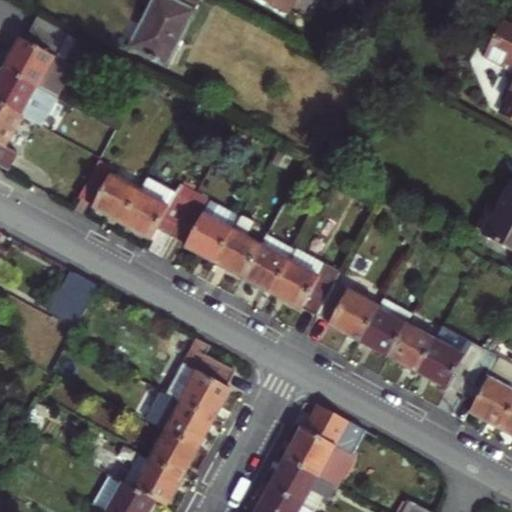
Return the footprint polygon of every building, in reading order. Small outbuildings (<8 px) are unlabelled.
[(146,0),(121,48),(156,67),(191,3),(184,0),(173,0),(171,4),(163,0),(146,0)] [(272,0),(293,11),(298,0),(272,0)] [(5,67),(55,95),(56,95),(86,42),(39,16),(26,39),(22,37),(5,67)] [(505,30),(500,27),(490,44),(495,47),(505,30)] [(490,44),(479,63),(498,73),(502,67),(511,73),(511,86),(500,107),(511,113),(511,33),(505,30),(495,47),(490,44)] [(0,76),(0,104),(23,118),(38,126),(55,95),(5,67),(0,76)] [(7,147),(23,118),(0,104),(0,165),(9,170),(18,153),(7,147)] [(511,113),(500,107),(494,118),(511,128),(511,113)] [(116,170),(101,161),(89,182),(80,198),(96,207),(95,209),(124,225),(142,192),(113,176),(116,170)] [(80,198),(89,182),(69,171),(56,196),(76,207),(80,198)] [(179,191),(151,176),(142,192),(124,225),(152,240),(158,230),(172,237),(197,193),(198,191),(184,183),(179,191)] [(473,231),(511,251),(511,184),(495,215),(485,209),(473,231)] [(204,214),(209,205),(210,201),(197,193),(172,237),(187,246),(186,248),(215,264),(234,230),(204,214)] [(239,221),(209,205),(204,214),(234,230),(239,221)] [(239,221),(234,230),(264,246),(269,237),(239,221)] [(264,246),(234,230),(215,264),(245,280),(264,246)] [(269,237),(264,246),(245,280),(273,295),(291,261),(297,251),(269,236),(269,237)] [(327,266),(298,250),(297,251),(291,261),(321,277),(327,266)] [(479,257),(467,250),(465,255),(476,261),(479,257)] [(321,277),(291,261),(273,295),(302,311),(303,308),(317,316),(335,283),(340,274),(327,266),(321,277)] [(76,273),(51,317),(75,329),(99,286),(76,273)] [(329,326),(358,342),(378,306),(335,283),(317,316),(331,324),(329,326)] [(382,298),(378,306),(358,342),(388,358),(407,324),(391,315),(396,306),(382,298)] [(412,314),(396,306),(391,315),(407,324),(412,314)] [(412,314),(407,324),(436,340),(441,331),(412,314)] [(436,340),(407,324),(388,358),(406,368),(408,365),(415,369),(414,372),(417,374),(436,340)] [(470,347),(441,331),(436,340),(465,356),(470,347)] [(196,339),(183,363),(196,370),(205,354),(209,346),(196,339)] [(465,356),(436,340),(417,374),(447,390),(449,388),(462,395),(486,351),(472,343),(470,347),(465,356)] [(511,407),(511,364),(486,351),(462,395),(476,403),(470,414),(499,430),(511,407)] [(235,371),(205,354),(196,370),(180,400),(215,419),(232,389),(227,386),(235,371)] [(180,400),(196,370),(183,363),(166,392),(180,400)] [(163,430),(199,449),(215,419),(180,400),(166,392),(164,390),(147,421),(163,430)] [(302,428),(286,457),(337,485),(366,432),(319,407),(306,430),(302,428)] [(511,407),(499,430),(511,437),(511,407)] [(146,459),(182,479),(199,449),(163,430),(146,459)] [(146,459),(138,454),(122,483),(156,501),(167,507),(182,479),(146,459)] [(286,457),(269,487),(314,511),(323,496),(330,500),(337,485),(286,457)] [(149,511),(156,501),(122,483),(107,475),(91,504),(105,511),(149,511)] [(314,511),(269,487),(255,511),(314,511)] [(411,503),(427,511),(439,511),(444,503),(418,489),(411,503)] [(405,511),(427,511),(411,503),(405,511)]
